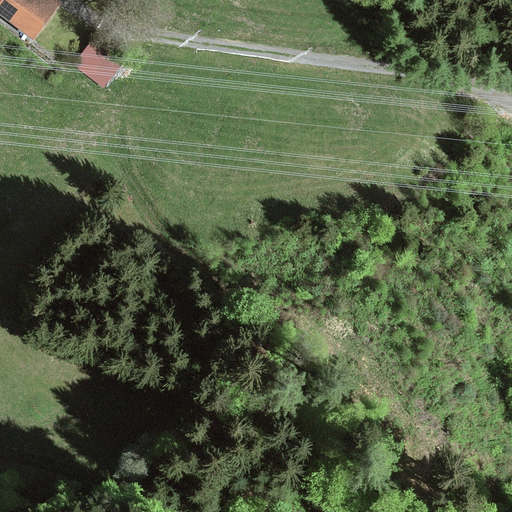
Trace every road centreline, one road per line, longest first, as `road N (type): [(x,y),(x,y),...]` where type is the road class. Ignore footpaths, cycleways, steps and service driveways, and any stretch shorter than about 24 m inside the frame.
road 1 (track): [(511,103),(474,84),(408,69),(137,29),(119,19)]
road 2 (track): [(0,448),(134,492),(166,511)]
